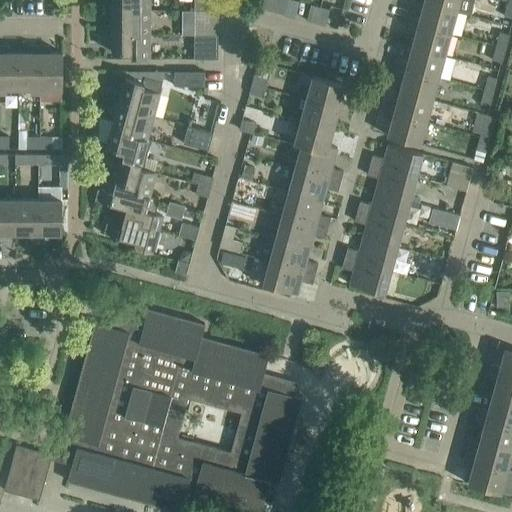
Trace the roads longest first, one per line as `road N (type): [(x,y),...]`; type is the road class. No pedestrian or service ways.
road 1 (residential): [(417,316),(354,301),(308,310),(225,289),(209,275),(205,255),(227,164),(232,12),(354,44),(368,42),(382,0)]
road 2 (residential): [(485,327),(445,467),(381,448),(417,316)]
road 3 (residential): [(2,380),(61,392),(80,309),(54,280),(0,278)]
road 4 (residential): [(480,186),(438,318)]
